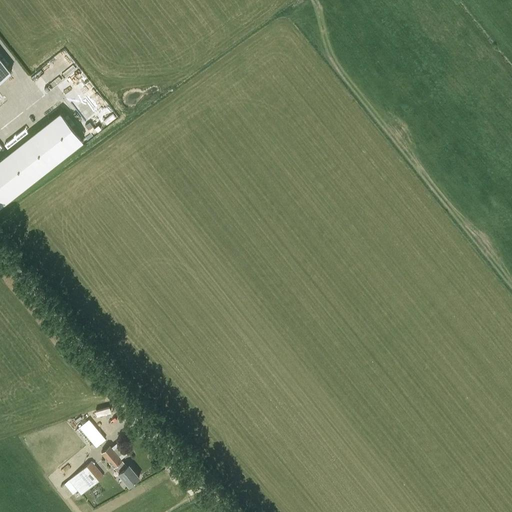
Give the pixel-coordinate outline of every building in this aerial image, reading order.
[(0,80),(11,72),(0,57),(0,80)] [(0,207),(79,145),(57,117),(0,161),(0,207)] [(77,425),(95,446),(104,438),(86,417),(77,425)] [(129,464),(127,466),(110,445),(101,452),(118,473),(129,486),(139,477),(129,464)] [(81,494),(103,475),(91,460),(69,479),(69,480),(62,486),(69,495),(76,489),(81,494)]
